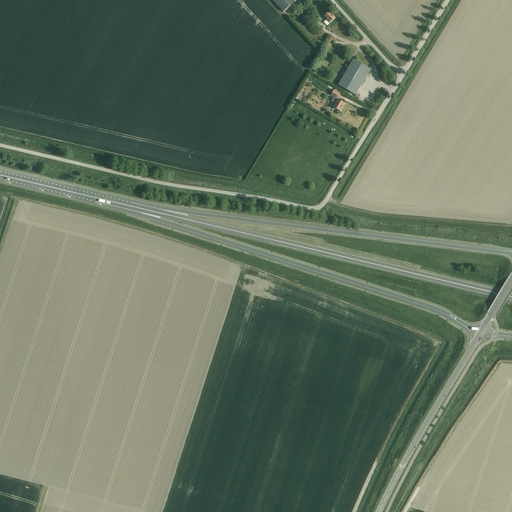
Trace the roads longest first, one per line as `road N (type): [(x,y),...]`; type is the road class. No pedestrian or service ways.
road 1 (unclassified): [(400,76),(314,208),(0,145)]
road 2 (trunk): [(96,198),(435,308),(481,331)]
road 3 (trunk): [(511,255),(129,206)]
road 4 (trunk): [(511,297),(210,225)]
road 5 (tertiary): [(378,511),(481,331)]
